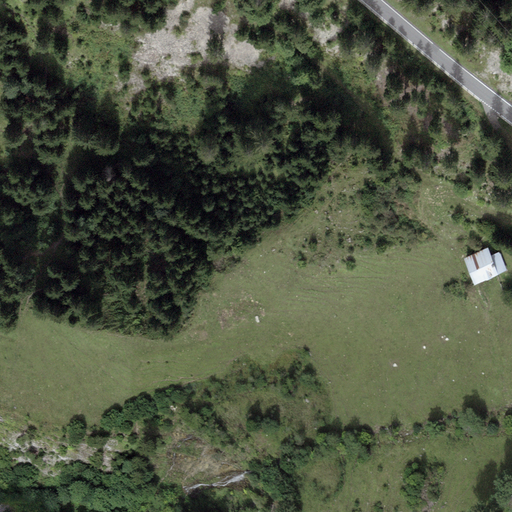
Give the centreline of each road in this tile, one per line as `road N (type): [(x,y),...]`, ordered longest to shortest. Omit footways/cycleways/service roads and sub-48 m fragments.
road 1 (secondary): [(371,0),(511,114)]
road 2 (track): [(487,239),(448,222),(435,207),(439,196),(511,220)]
